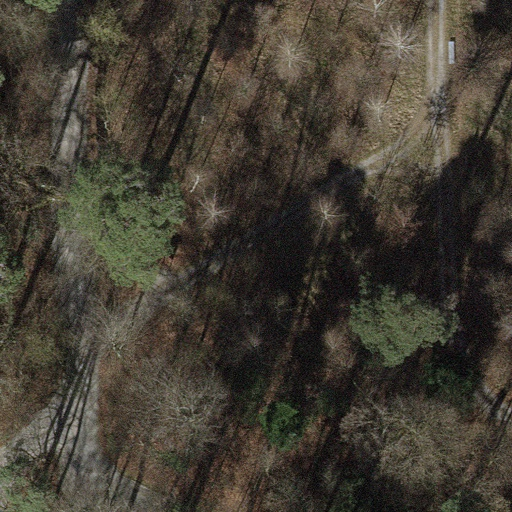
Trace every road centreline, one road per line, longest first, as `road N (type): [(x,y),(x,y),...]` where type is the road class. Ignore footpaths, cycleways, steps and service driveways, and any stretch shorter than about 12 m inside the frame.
road 1 (track): [(89,511),(69,0)]
road 2 (track): [(511,413),(476,384),(457,328),(438,151),(436,0)]
road 3 (track): [(81,340),(373,169),(438,151)]
